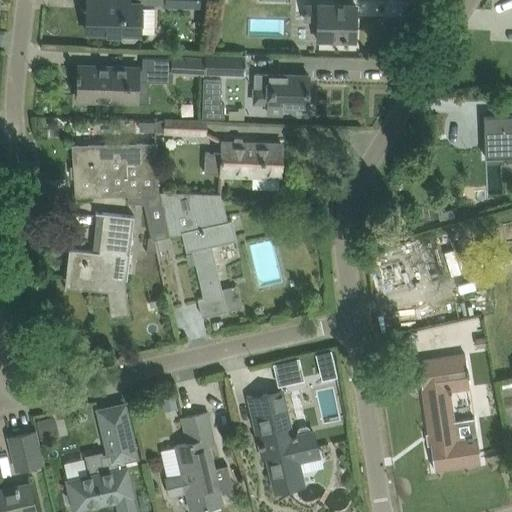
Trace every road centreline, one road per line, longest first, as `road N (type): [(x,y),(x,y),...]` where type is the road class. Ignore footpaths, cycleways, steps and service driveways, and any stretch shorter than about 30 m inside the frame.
road 1 (unclassified): [(20,394),(8,358),(29,0)]
road 2 (unclassified): [(20,394),(31,407),(356,322)]
road 3 (unclassified): [(356,322),(353,242),(372,166),(472,0)]
road 4 (unclassified): [(384,511),(356,322)]
